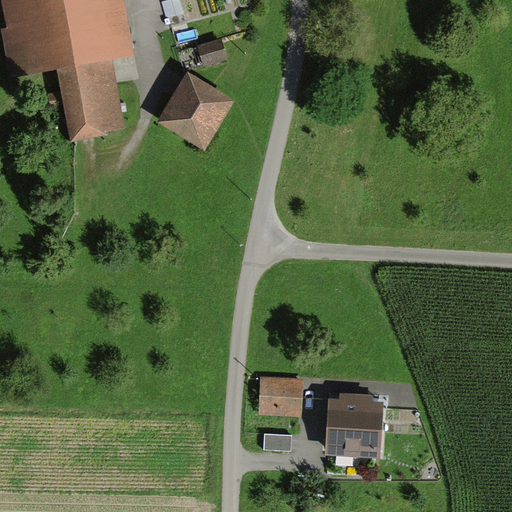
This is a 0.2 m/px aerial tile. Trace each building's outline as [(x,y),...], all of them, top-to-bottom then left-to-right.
[(133,54),(122,0),(3,0),(17,73),(56,66),(69,136),(123,126),(111,58),(133,54)] [(203,64),(225,58),(220,39),(198,45),(203,64)] [(189,72),(158,121),(205,149),(235,100),(189,72)] [(258,415),(301,417),(303,379),(259,377),(258,415)] [(330,400),(327,454),(379,457),(382,404),(373,403),(373,397),(341,395),(341,401),(330,400)] [(290,451),(290,436),(264,435),(264,450),(290,451)]
